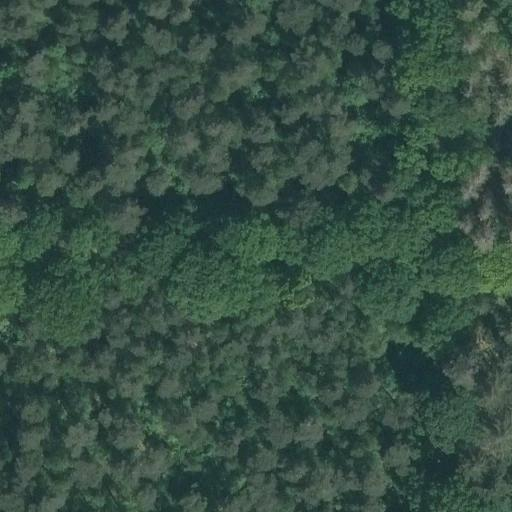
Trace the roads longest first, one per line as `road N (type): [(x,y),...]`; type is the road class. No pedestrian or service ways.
road 1 (track): [(0,244),(511,246)]
road 2 (track): [(432,0),(433,511)]
